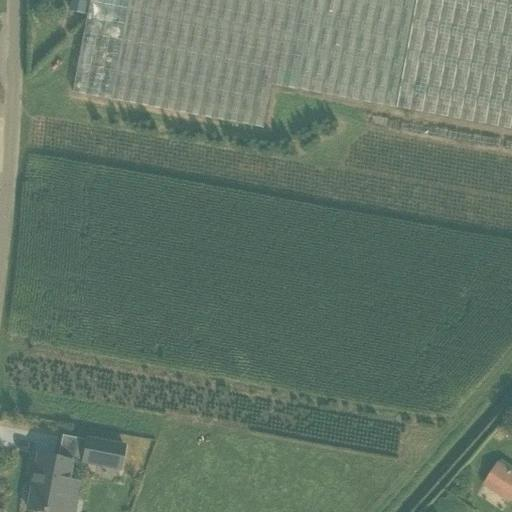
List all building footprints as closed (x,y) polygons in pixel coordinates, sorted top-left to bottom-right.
[(87,13),(89,0),(70,0),(69,10),(87,13)] [(511,0),(91,0),(73,94),(263,129),(272,86),(397,109),(511,130),(511,0)] [(505,424),(497,432),(503,438),(511,431),(505,424)] [(86,440),(82,463),(120,470),(124,448),(86,440)] [(27,511),(31,511),(61,511),(64,498),(76,500),(79,483),(67,481),(71,462),(38,456),(27,511)] [(483,486),(509,503),(511,497),(511,471),(498,462),(483,486)]
